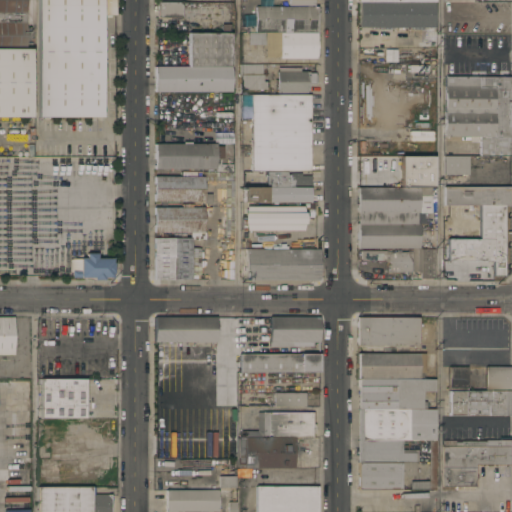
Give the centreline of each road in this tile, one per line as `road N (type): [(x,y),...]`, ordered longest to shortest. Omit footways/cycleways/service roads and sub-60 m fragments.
road 1 (tertiary): [(136,511),(137,0)]
road 2 (residential): [(0,300),(339,301)]
road 3 (tertiary): [(339,0),(339,301)]
road 4 (residential): [(339,301),(339,511)]
road 5 (residential): [(339,301),(511,299)]
